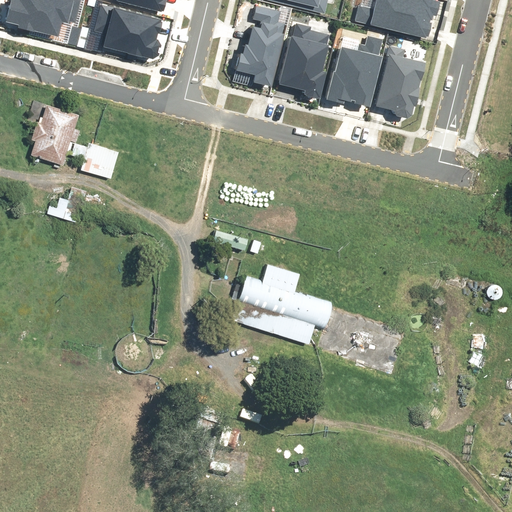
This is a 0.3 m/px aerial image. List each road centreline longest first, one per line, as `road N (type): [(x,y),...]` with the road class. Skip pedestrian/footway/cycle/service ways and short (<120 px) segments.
road 1 (residential): [(181,108),(436,170)]
road 2 (residential): [(0,62),(181,108)]
road 3 (residential): [(478,0),(436,170)]
